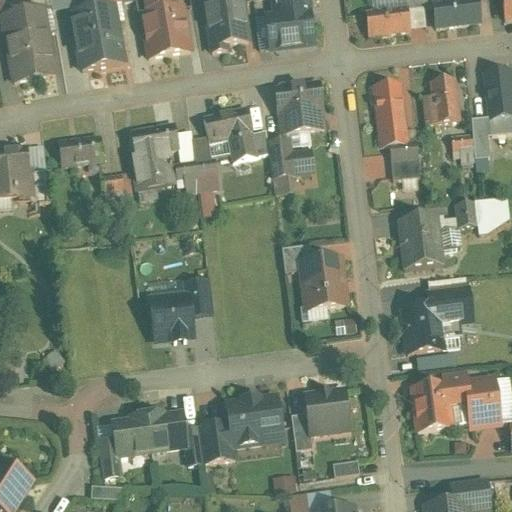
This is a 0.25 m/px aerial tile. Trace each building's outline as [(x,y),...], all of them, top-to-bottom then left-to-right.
[(65,0),(49,0),(53,21),(69,18),(65,0)] [(99,0),(104,22),(91,25),(92,30),(115,26),(116,27),(125,25),(122,9),(120,0),(99,0)] [(136,0),(120,0),(122,9),(137,6),(140,21),(159,17),(156,2),(138,6),(136,0)] [(213,0),(204,1),(212,58),(227,56),(226,50),(249,46),(243,6),(253,5),(252,0),(213,0)] [(278,0),(281,20),(309,17),(308,10),(310,7),(308,0),(278,0)] [(423,0),(404,0),(406,13),(408,13),(408,15),(425,13),(423,0)] [(476,0),(443,0),(432,1),(436,34),(480,28),(476,0)] [(511,0),(502,0),(503,0),(502,1),(505,25),(511,24),(511,0)] [(406,13),(366,18),(369,42),(411,37),(408,15),(408,13),(406,13)] [(44,14),(3,22),(5,34),(3,35),(5,47),(7,47),(15,88),(56,81),(44,14)] [(182,14),(159,18),(159,17),(140,21),(140,22),(142,21),(150,64),(166,61),(166,60),(190,55),(182,14)] [(281,20),(267,22),(271,55),(314,49),(309,17),(281,20)] [(115,26),(92,30),(91,25),(74,28),(82,75),(99,72),(123,68),(116,27),(115,26)] [(511,97),(510,78),(485,81),(490,125),(511,122),(511,97)] [(455,84),(431,88),(432,101),(423,103),(427,131),(460,126),(455,84)] [(319,89),(276,94),(279,119),(281,119),(284,140),(289,139),(290,145),(291,153),(310,151),(309,137),(322,135),(320,114),(322,113),(319,89)] [(400,91),(374,94),(380,141),(389,140),(406,138),(400,91)] [(246,114),(205,124),(210,148),(228,144),(234,167),(257,162),(252,139),(251,138),(252,138),(246,114)] [(174,129),(131,138),(135,160),(131,161),(138,198),(174,191),(170,168),(172,168),(170,157),(179,155),(174,129)] [(266,136),(252,139),(257,162),(269,159),(266,136)] [(389,140),(380,141),(382,153),(390,152),(390,151),(389,140)] [(472,141),(451,143),(453,157),(460,157),(462,169),(475,168),(474,155),(473,155),(472,141)] [(100,143),(58,149),(62,173),(104,167),(100,143)] [(290,145),(269,148),(273,184),(314,178),(311,157),(292,159),(291,153),(290,145)] [(390,151),(390,152),(391,168),(418,165),(417,149),(390,151)] [(27,153),(0,155),(0,205),(32,202),(27,153)] [(216,165),(195,168),(199,197),(201,197),(211,196),(220,194),(216,165)] [(418,165),(391,168),(393,187),(420,184),(418,165)] [(195,168),(175,171),(177,184),(184,183),(187,199),(199,197),(195,168)] [(475,168),(462,169),(463,178),(476,177),(475,168)] [(122,181),(100,184),(102,199),(124,196),(122,181)] [(211,196),(201,197),(203,211),(213,210),(211,196)] [(475,210),(456,212),(459,236),(478,233),(475,210)] [(437,223),(401,228),(405,256),(403,256),(405,276),(443,272),(439,239),(437,224),(437,223)] [(311,250),(282,254),(285,279),(302,277),(301,270),(313,268),(311,250)] [(313,268),(301,270),(302,277),(307,317),(309,316),(308,310),(326,308),(327,314),(347,311),(341,264),(313,268)] [(465,285),(428,290),(429,302),(442,301),(467,297),(465,285)] [(210,286),(185,289),(187,301),(188,301),(191,322),(214,319),(210,286)] [(467,297),(442,301),(445,322),(439,323),(440,332),(472,328),(468,297),(467,297)] [(187,301),(151,306),(156,347),(174,345),(174,349),(186,348),(186,344),(193,343),(191,322),(188,301),(187,301)] [(438,314),(402,318),(408,361),(443,356),(441,340),(440,332),(439,323),(438,314)] [(458,338),(441,340),(443,356),(460,354),(458,338)] [(455,359),(418,365),(420,378),(457,372),(455,359)] [(445,392),(412,397),(418,438),(452,434),(452,433),(471,430),(475,434),(499,430),(493,387),(466,391),(465,383),(463,381),(445,384),(444,385),(445,392)] [(330,398),(319,400),(319,401),(305,403),(307,420),(310,440),(311,440),(334,437),(333,429),(348,428),(344,398),(330,400),(330,398)] [(257,404),(243,406),(241,408),(227,410),(229,430),(233,454),(234,454),(266,449),(264,441),(281,439),(276,403),(259,405),(257,404)] [(179,419),(148,424),(154,468),(185,464),(181,437),(179,419)] [(307,420),(291,422),(296,458),(313,455),(311,440),(310,440),(307,420)] [(148,424),(117,429),(118,438),(124,473),(154,468),(148,424)] [(229,430),(198,434),(203,470),(236,465),(234,454),(233,454),(229,430)] [(198,434),(181,437),(185,464),(187,479),(204,477),(203,470),(198,434)] [(118,438),(104,440),(110,487),(126,485),(124,473),(118,438)] [(15,511),(32,487),(0,466),(0,511),(15,511)] [(356,467),(333,471),(335,484),(358,481),(356,467)] [(489,511),(486,486),(451,491),(453,509),(465,507),(465,511),(489,511)] [(86,510),(113,511),(116,511),(124,494),(87,492),(86,510)] [(292,511),(307,511),(307,500),(292,501),(292,511)]
